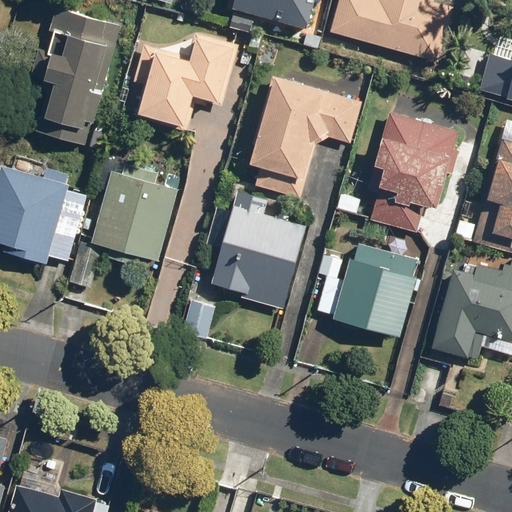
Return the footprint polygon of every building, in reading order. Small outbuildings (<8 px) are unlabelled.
[(238,0),(237,4),(310,26),(317,0),(238,0)] [(337,0),(329,28),(439,61),(452,17),(449,16),(452,5),(433,0),(337,0)] [(53,79),(38,130),(90,144),(125,24),(58,5),(52,26),(58,28),(51,50),(41,47),(33,73),(53,79)] [(134,80),(147,84),(139,115),(189,129),(198,97),(224,104),(241,43),(198,31),(191,55),(144,42),(134,80)] [(511,55),(493,50),(482,87),(511,96),(511,55)] [(330,88),(279,72),(278,75),(275,74),(254,142),(259,143),(254,161),(263,164),(257,183),(303,197),(318,145),(333,137),(352,142),(365,100),(330,89),(330,88)] [(462,129),(392,110),(370,189),(380,192),(373,218),(420,231),(427,206),(437,208),(444,182),(447,183),(454,158),(459,159),(463,148),(457,146),(462,129)] [(511,118),(510,118),(475,241),(511,251),(511,118)] [(127,161),(124,171),(114,168),(94,240),(113,245),(110,255),(139,263),(142,253),(161,258),(181,187),(158,180),(161,171),(127,161)] [(43,259),(50,260),(73,182),(69,181),(71,173),(50,166),(47,175),(4,162),(0,177),(0,240),(7,242),(5,247),(24,253),(23,258),(42,263),(43,259)] [(309,224),(265,212),(270,197),(240,189),(234,209),(219,204),(208,242),(225,247),(215,282),(244,290),(242,295),(285,307),(309,224)] [(337,313),(336,317),(402,335),(419,274),(417,273),(421,258),(357,240),(347,278),(339,276),(344,258),(326,253),(320,272),(328,274),(319,308),(337,313)] [(101,252),(77,248),(72,279),(78,280),(77,288),(88,290),(89,284),(95,285),(101,252)] [(477,272),(456,266),(435,346),(481,359),(485,345),(511,352),(511,262),(506,261),(504,268),(480,261),(477,272)] [(216,303),(193,299),(187,331),(210,335),(216,303)] [(9,440),(0,437),(0,473),(2,474),(9,440)] [(10,511),(110,511),(112,504),(100,501),(101,497),(63,487),(61,494),(18,483),(10,511)]
